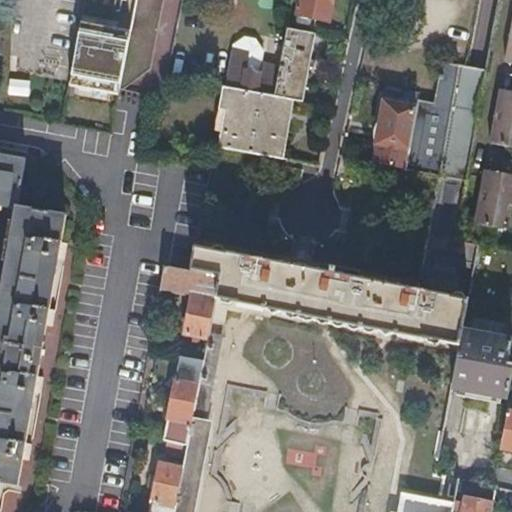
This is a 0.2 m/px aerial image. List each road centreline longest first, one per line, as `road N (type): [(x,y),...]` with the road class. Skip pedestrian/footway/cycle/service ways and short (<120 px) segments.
road 1 (residential): [(364,0),(326,185)]
road 2 (residential): [(150,353),(121,511)]
